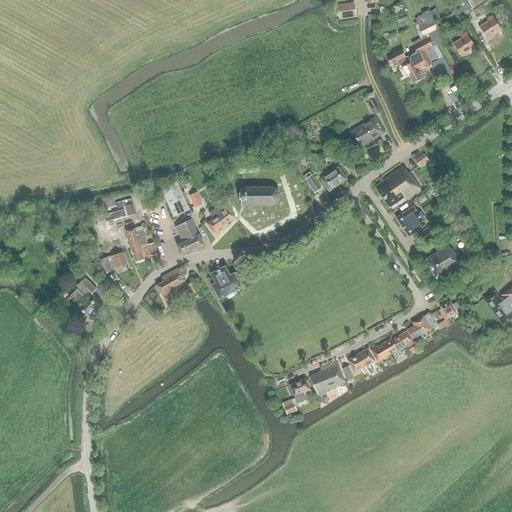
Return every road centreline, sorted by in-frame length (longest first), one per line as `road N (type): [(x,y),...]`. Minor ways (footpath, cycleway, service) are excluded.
road 1 (tertiary): [(94,511),(89,375),(130,304),(165,266),(281,244),(348,194)]
road 2 (residential): [(275,382),(420,306),(348,194)]
road 3 (tertiary): [(348,194),(511,82)]
